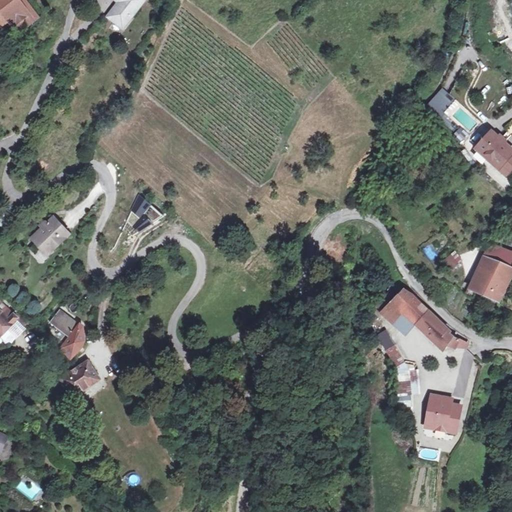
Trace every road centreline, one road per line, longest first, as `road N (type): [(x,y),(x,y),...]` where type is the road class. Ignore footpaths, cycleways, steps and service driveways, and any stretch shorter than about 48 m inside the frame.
road 1 (residential): [(110,273),(169,239),(194,246),(201,266),(172,340),(208,378),(305,286)]
road 2 (tertiary): [(511,346),(463,332),(404,273),(383,229),(360,215),(336,219),(315,245),(305,286)]
road 3 (tertiary): [(305,286),(252,393),(245,511)]
road 4 (residential): [(88,160),(100,164),(110,188),(90,260),(110,273)]
